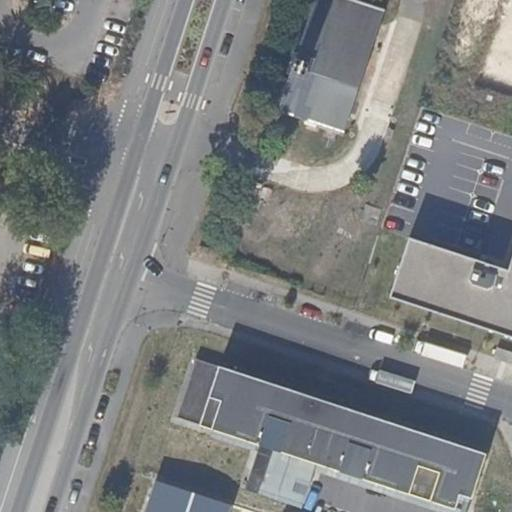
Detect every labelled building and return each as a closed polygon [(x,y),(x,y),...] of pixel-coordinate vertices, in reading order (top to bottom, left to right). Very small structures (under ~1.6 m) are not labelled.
[(350,6),(330,0),(314,0),(275,119),(324,136),(321,146),(333,150),(335,140),(341,143),(383,17),(350,6)] [(411,238),(392,298),(511,335),(511,265),(511,270),(411,238)] [(486,457),(199,362),(179,422),(215,434),(451,511),(454,511),(459,499),(471,503),(486,457)] [(429,511),(467,511),(471,503),(459,499),(454,511),(451,511),(215,434),(213,440),(260,456),(250,485),(262,489),(259,497),(302,511),(315,474),(429,511)] [(228,511),(231,504),(158,480),(147,511),(228,511)] [(247,493),(259,497),(262,489),(250,485),(247,493)]
